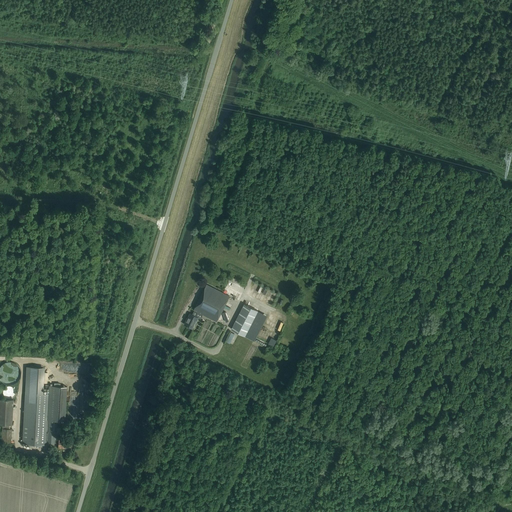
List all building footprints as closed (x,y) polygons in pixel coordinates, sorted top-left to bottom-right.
[(194,310),(195,310),(203,315),(216,321),(229,296),(207,285),(194,310)] [(260,301),(269,303),(273,292),(264,289),(260,301)] [(226,303),(223,310),(226,312),(226,310),(230,312),(233,306),(226,303)] [(244,304),(231,329),(245,336),(258,311),(244,304)] [(195,310),(192,315),(190,313),(184,324),(193,329),(198,318),(201,319),(203,315),(195,310)] [(227,342),(231,344),(235,335),(231,333),(227,342)] [(49,386),(49,395),(47,420),(57,421),(65,421),(67,387),(49,386)] [(49,395),(25,393),(22,443),(46,445),(46,443),(47,420),(49,395)] [(200,395),(195,398),(198,403),(203,400),(200,395)] [(15,423),(16,398),(2,398),(1,415),(5,416),(5,423),(15,423)] [(57,421),(47,420),(46,443),(56,443),(56,440),(56,432),(60,432),(61,427),(57,427),(57,421)] [(11,443),(11,429),(2,428),(1,442),(11,443)] [(56,440),(56,443),(58,443),(58,448),(71,448),(71,439),(59,439),(59,440),(56,440)]
